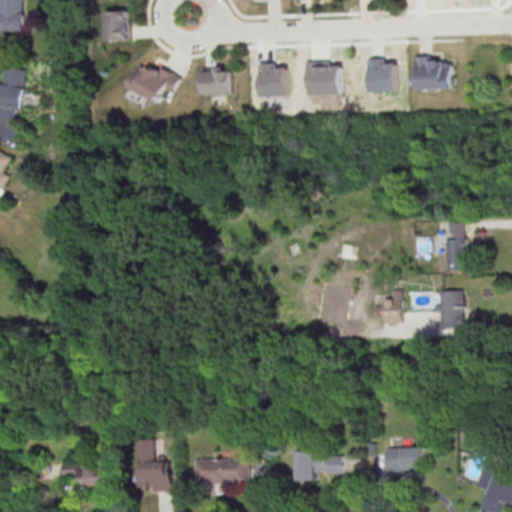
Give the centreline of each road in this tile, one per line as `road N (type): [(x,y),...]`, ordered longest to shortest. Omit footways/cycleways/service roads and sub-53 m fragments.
road 1 (residential): [(212,20),(247,28),(511,23)]
road 2 (residential): [(212,20),(188,36),(169,24),(166,9),(170,0),(212,4),(212,20)]
